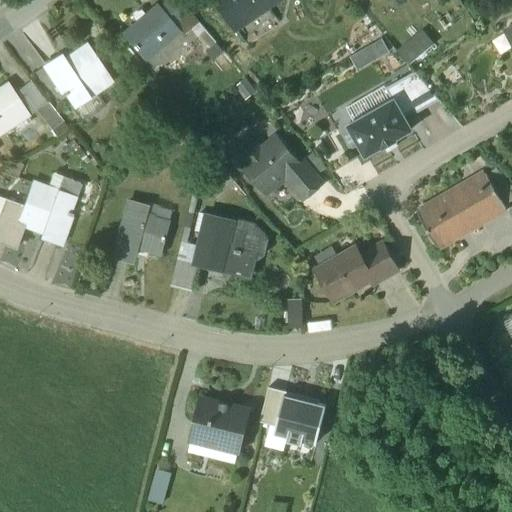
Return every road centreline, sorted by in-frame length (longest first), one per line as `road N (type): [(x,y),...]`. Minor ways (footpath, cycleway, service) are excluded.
road 1 (residential): [(451,310),(411,328),(241,349),(86,314),(0,280)]
road 2 (residential): [(511,117),(383,190),(451,310)]
